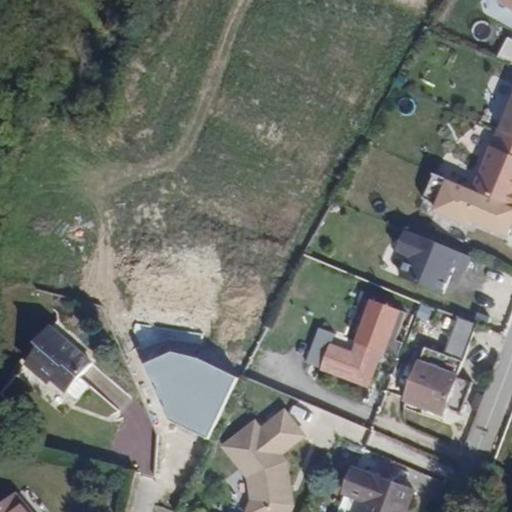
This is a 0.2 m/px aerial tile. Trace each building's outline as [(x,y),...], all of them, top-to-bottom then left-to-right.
[(511,0),(503,0),(501,5),(511,10),(511,0)] [(511,59),(511,39),(506,37),(499,55),(511,59)] [(511,103),(501,130),(511,134),(511,103)] [(398,122),(385,114),(372,140),(385,146),(398,122)] [(474,191),(511,206),(511,134),(501,130),(499,130),(474,191)] [(507,235),(511,223),(511,206),(474,191),(434,174),(424,196),(438,203),(436,208),(469,224),(472,218),(476,208),(484,212),(479,222),(507,235)] [(473,259),(410,233),(402,254),(413,259),(405,280),(445,295),(455,269),(467,274),(473,259)] [(378,304),(374,302),(357,344),(361,346),(378,304)] [(308,361),(368,384),(379,353),(398,360),(404,345),(397,342),(408,315),(378,304),(361,346),(357,344),(353,354),(329,345),(333,335),(320,330),(308,361)] [(415,318),(408,315),(397,342),(404,345),(415,318)] [(400,401),(441,416),(443,410),(458,415),(470,384),(455,378),(474,325),(455,317),(440,354),(421,347),(400,401)] [(270,328),(264,342),(284,351),(290,337),(270,328)] [(67,394),(92,364),(52,330),(27,366),(47,384),(51,379),(67,394)] [(245,479),(250,501),(246,511),(289,511),(292,505),(285,466),(279,459),(303,440),(283,416),(259,435),(250,424),(219,449),(245,479)] [(362,511),(405,511),(413,491),(355,470),(346,494),(366,502),(362,511)] [(0,511),(30,511),(18,496),(0,510),(0,511)]
